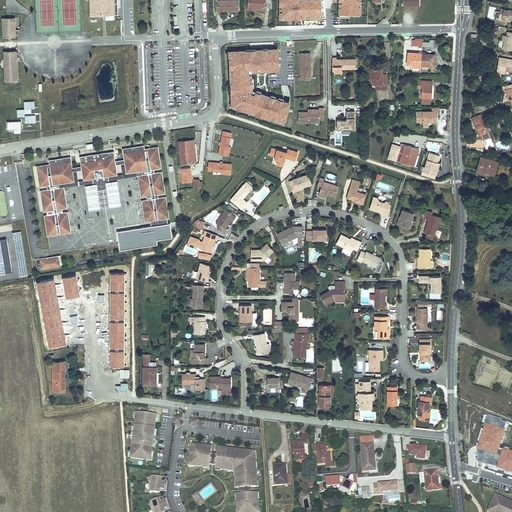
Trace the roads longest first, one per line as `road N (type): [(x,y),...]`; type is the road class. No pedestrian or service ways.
road 1 (residential): [(450,378),(423,377),(402,363),(402,258),(379,229),(295,210),(263,221),(235,244),(223,274),(221,320),(247,364),(244,412)]
road 2 (secondary): [(450,378),(461,244),(454,128),(460,29)]
road 3 (residential): [(219,37),(218,97),(209,116),(0,149)]
road 4 (residential): [(460,29),(219,37)]
road 5 (residential): [(451,435),(244,412)]
road 6 (track): [(35,283),(51,411),(102,396)]
road 7 (residential): [(244,412),(102,396),(95,370)]
